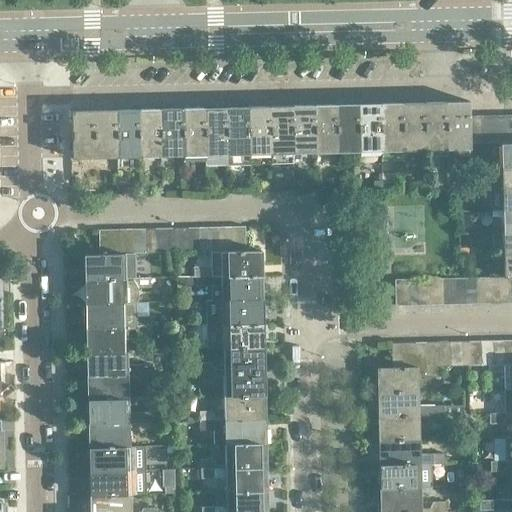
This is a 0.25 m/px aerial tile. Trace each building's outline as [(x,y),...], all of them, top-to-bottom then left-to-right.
[(446,145),(445,101),(423,102),(424,145),(446,145)] [(469,144),(469,116),(468,101),(445,101),(446,145),(469,144)] [(402,146),(401,102),(379,103),(380,146),(381,160),(403,160),(402,146)] [(424,145),(423,102),(401,102),(402,146),(424,145)] [(358,147),(357,103),(335,104),(336,147),(358,147)] [(380,146),(379,103),(357,103),(358,147),(380,146)] [(315,148),(313,104),(291,105),(293,148),(315,148)] [(336,147),(335,104),(313,104),(315,148),(336,147)] [(269,106),(269,105),(247,106),(249,149),(271,149),(269,106)] [(293,159),(293,148),(291,105),(269,106),(271,149),(271,159),(293,159)] [(249,149),(247,106),(225,107),(227,154),(249,154),(249,149)] [(205,155),(203,107),(181,108),(183,151),(183,156),(205,155)] [(227,154),(225,107),(203,107),(205,155),(227,154)] [(161,152),(160,108),(137,109),(139,152),(161,152)] [(183,151),(181,108),(160,108),(161,152),(183,151)] [(117,153),(116,109),(94,110),(95,153),(117,153)] [(139,157),(139,152),(137,109),(116,109),(117,153),(117,157),(139,157)] [(95,153),(94,110),(71,110),(72,154),(95,153)] [(494,143),(493,115),(481,116),(482,144),(494,143)] [(506,143),(506,129),(505,115),(493,115),(494,143),(504,143),(506,143)] [(482,144),(481,116),(469,116),(469,144),(482,144)] [(222,251),(221,226),(210,227),(210,251),(220,251),(222,251)] [(233,251),(233,226),(221,226),(222,251),(233,251)] [(245,250),(245,238),(245,226),(233,226),(233,251),(245,250)] [(188,252),(187,227),(175,228),(175,252),(188,252)] [(199,252),(198,227),(187,227),(188,252),(199,252)] [(210,251),(210,227),(198,227),(199,252),(210,251)] [(145,253),(145,228),(133,229),(134,253),(145,253)] [(157,253),(156,228),(145,228),(145,253),(157,253)] [(169,252),(168,229),(168,228),(156,228),(157,253),(169,252)] [(111,254),(110,229),(98,230),(99,254),(111,254)] [(122,253),(122,229),(110,229),(111,254),(122,253)] [(134,253),(133,229),(122,229),(122,253),(124,253),(134,253)] [(233,251),(222,251),(220,251),(221,273),(212,273),(208,267),(196,267),(196,276),(261,275),(261,250),(245,250),(233,251)] [(125,275),(124,253),(122,253),(111,254),(99,254),(84,255),(84,279),(150,278),(149,268),(137,268),(134,275),(125,275)] [(262,299),(261,275),(196,276),(196,286),(221,285),(221,300),(262,299)] [(466,303),(465,277),(454,278),(454,304),(466,303)] [(477,303),(477,277),(465,277),(466,303),(477,303)] [(489,303),(489,277),(477,277),(477,303),(489,303)] [(501,303),(500,277),(489,277),(489,303),(501,303)] [(511,302),(511,280),(511,277),(507,277),(500,277),(501,303),(511,302)] [(125,302),(125,281),(134,281),(137,288),(150,287),(150,278),(84,279),(85,303),(125,302)] [(419,304),(419,278),(407,279),(407,304),(419,304)] [(431,304),(430,278),(419,278),(419,304),(431,304)] [(442,304),(442,278),(430,278),(431,304),(442,304)] [(454,304),(454,278),(442,278),(442,304),(454,304)] [(407,304),(407,279),(394,279),(395,305),(407,304)] [(262,323),(262,299),(221,300),(222,321),(213,321),(209,315),(197,315),(197,324),(262,323)] [(135,302),(125,303),(85,303),(85,327),(151,326),(150,316),(135,317),(135,302)] [(263,347),(262,323),(197,324),(197,334),(210,334),(213,327),(222,327),(222,348),(263,347)] [(126,350),(126,329),(135,329),(138,336),(151,335),(151,326),(85,327),(86,351),(126,350)] [(511,364),(511,339),(502,340),(503,365),(511,364)] [(492,365),(491,340),(479,341),(480,365),(488,365),(492,365)] [(503,365),(502,340),(491,340),(492,365),(503,365)] [(450,366),(449,341),(438,342),(438,366),(442,366),(450,366)] [(462,366),(461,343),(461,341),(449,341),(450,366),(462,366)] [(480,365),(479,341),(467,341),(468,366),(480,365)] [(415,367),(414,342),(403,343),(404,367),(415,367)] [(427,367),(426,342),(414,342),(415,367),(427,367)] [(438,366),(438,342),(426,342),(427,367),(438,366)] [(404,367),(403,343),(391,343),(391,367),(404,367)] [(264,371),(263,347),(222,348),(223,369),(214,369),(210,363),(198,363),(198,372),(264,371)] [(127,371),(126,350),(86,351),(86,375),(152,374),(152,364),(139,364),(136,371),(127,371)] [(511,364),(503,365),(492,365),(488,365),(488,375),(501,375),(504,368),(511,368),(511,364)] [(417,391),(417,370),(426,370),(429,377),(442,376),(442,366),(438,366),(427,367),(415,367),(404,367),(391,367),(376,368),(377,392),(417,391)] [(264,395),(264,371),(198,372),(198,382),(211,382),(214,375),(223,375),(224,396),(264,395)] [(128,398),(127,377),(136,377),(140,384),(152,383),(152,374),(86,375),(87,399),(128,398)] [(418,412),(417,391),(377,392),(378,416),(443,415),(443,405),(430,405),(427,412),(418,412)] [(265,419),(264,395),(224,396),(224,417),(215,417),(212,410),(199,411),(199,420),(265,419)] [(128,413),(128,398),(87,399),(88,423),(153,422),(153,412),(128,413)] [(511,413),(511,410),(505,410),(502,404),(489,404),(489,414),(511,413)] [(511,413),(489,414),(489,423),(502,423),(505,416),(511,416),(511,413)] [(419,439),(418,418),(427,418),(431,425),(443,424),(443,415),(378,416),(378,440),(419,439)] [(265,443),(265,419),(199,420),(199,430),(212,430),(215,423),(224,423),(225,444),(265,443)] [(129,446),(128,425),(137,425),(141,432),(153,431),(153,422),(88,423),(88,447),(129,446)] [(419,460),(419,439),(378,440),(379,464),(444,463),(444,453),(431,453),(428,460),(419,460)] [(266,467),(265,443),(225,444),(225,465),(216,465),(213,458),(200,459),(200,468),(266,467)] [(129,467),(129,446),(88,447),(89,471),(154,470),(154,460),(141,460),(138,467),(129,467)] [(511,461),(511,458),(506,458),(503,452),(490,452),(490,462),(511,461)] [(511,461),(490,462),(491,471),(503,471),(506,464),(511,464),(511,461)] [(420,487),(419,466),(428,466),(432,473),(444,472),(444,463),(379,464),(379,488),(420,487)] [(266,491),(266,467),(200,468),(201,478),(213,478),(216,471),(225,471),(226,492),(266,491)] [(130,494),(129,473),(138,473),(142,480),(154,479),(154,470),(89,471),(89,495),(130,494)] [(420,508),(420,487),(379,488),(379,511),(393,511),(445,511),(445,501),(433,501),(429,508),(420,508)] [(266,511),(266,491),(226,492),(226,511),(216,511),(214,506),(201,507),(201,511),(266,511)] [(130,511),(130,494),(89,495),(89,511),(155,511),(155,508),(143,508),(140,511),(130,511)] [(511,509),(511,506),(507,506),(504,500),(491,500),(491,510),(511,509)]
